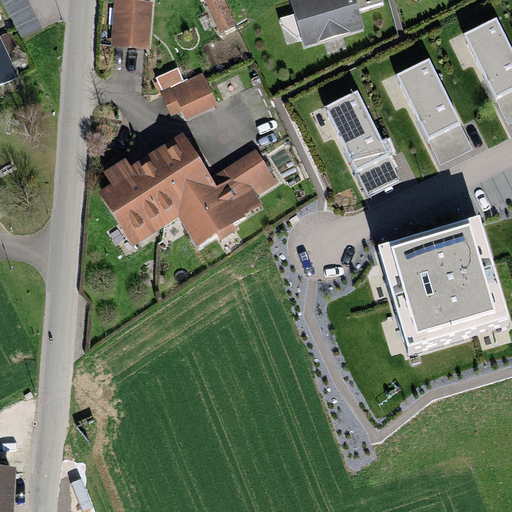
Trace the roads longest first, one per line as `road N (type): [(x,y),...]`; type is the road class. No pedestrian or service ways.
road 1 (tertiary): [(44,511),(81,0)]
road 2 (residential): [(511,152),(316,244)]
